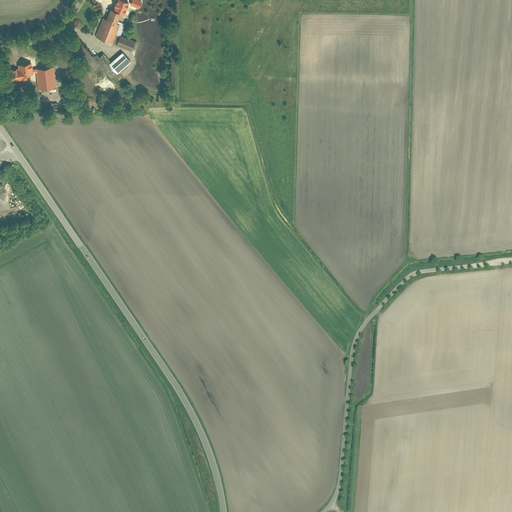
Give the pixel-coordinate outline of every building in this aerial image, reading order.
[(119,24),(116,23),(120,14),(110,10),(106,19),(102,18),(95,37),(111,43),(119,24)] [(120,35),(116,45),(131,51),(135,41),(120,35)] [(96,54),(93,57),(111,79),(130,62),(122,52),(110,62),(103,54),(99,58),(96,54)] [(18,65),(19,75),(31,74),(30,63),(18,65)] [(53,66),(35,68),(36,89),(55,87),(53,66)]
